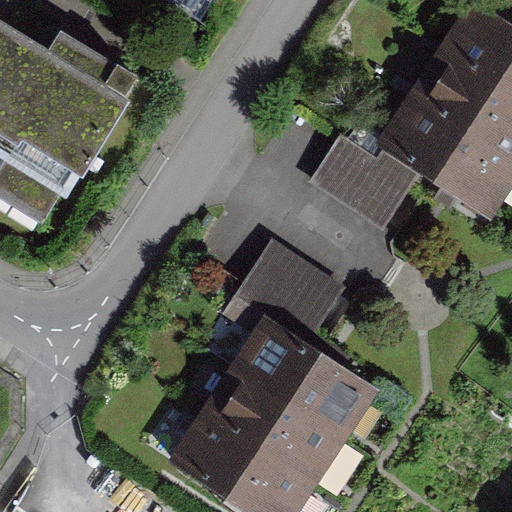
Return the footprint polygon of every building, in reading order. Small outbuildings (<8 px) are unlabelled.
[(511,35),(471,9),(442,54),(511,99),(511,35)] [(0,27),(0,158),(61,194),(129,81),(59,39),(49,56),(0,27)] [(511,99),(442,54),(413,99),(511,162),(511,99)] [(511,162),(413,99),(384,144),(496,216),(511,191),(511,162)] [(273,330),(242,376),(334,438),(366,392),(273,330)] [(242,376),(211,422),(303,484),(334,438),(242,376)] [(211,422),(179,469),(244,511),(284,511),(303,484),(211,422)] [(63,511),(24,491),(13,511),(63,511)]
